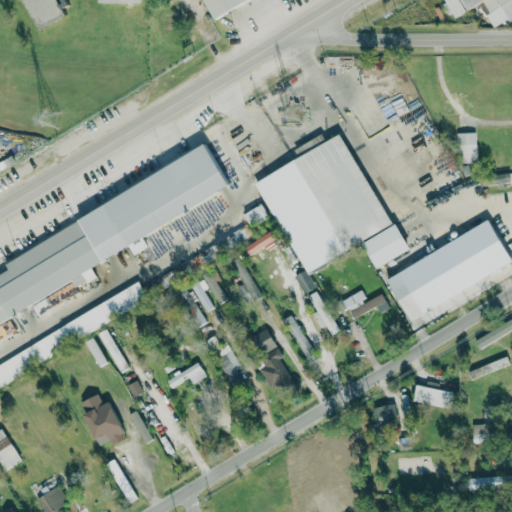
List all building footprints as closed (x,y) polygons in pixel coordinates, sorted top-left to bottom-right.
[(21,0),(35,22),(61,7),(56,0),(21,0)] [(248,0),(201,0),(211,19),(248,0)] [(511,18),(511,0),(445,0),(455,17),(479,3),(493,28),(511,18)] [(255,181),(304,272),(391,226),(341,132),(323,142),(320,135),(293,149),(298,158),(255,181)] [(458,163),(476,163),(475,132),(457,133),(458,163)] [(228,188),(208,149),(1,258),(7,270),(0,273),(0,322),(73,284),(75,287),(96,276),(90,267),(128,247),(133,255),(147,247),(141,234),(228,188)] [(511,173),(490,174),(491,184),(511,183),(511,173)] [(243,212),(250,228),(268,220),(262,205),(243,212)] [(384,277),(412,330),(479,295),(473,283),(511,262),(490,222),(384,277)] [(361,243),(375,268),(409,249),(395,224),(361,243)] [(278,244),(271,231),(243,247),(248,256),(266,247),(267,250),(278,244)] [(226,247),(222,241),(210,249),(214,255),(226,247)] [(231,261),(241,284),(237,286),(244,303),(259,297),(241,256),(231,261)] [(294,277),(304,294),(314,288),(304,271),(294,277)] [(207,287),(203,279),(191,285),(206,312),(213,308),(203,289),(207,287)] [(198,327),(206,321),(183,285),(174,291),(198,327)] [(367,300),(361,289),(340,301),(345,309),(348,308),(354,318),(384,301),(380,292),(367,300)] [(339,330),(317,291),(307,296),(317,312),(312,315),(320,328),(325,325),(331,335),(339,330)] [(302,356),(311,353),(293,314),(284,318),(302,356)] [(474,340),(479,348),(511,329),(511,321),(511,320),(474,340)] [(127,368),(108,328),(99,332),(118,372),(127,368)] [(250,338),(261,355),(276,345),(264,328),(250,338)] [(241,366),(224,340),(219,343),(214,335),(205,340),(233,384),(240,380),(234,370),(241,366)] [(95,373),(83,348),(75,352),(87,376),(95,373)] [(263,366),(259,369),(271,391),(292,379),(275,349),(259,358),(263,366)] [(188,377),(192,384),(206,376),(198,362),(166,380),(171,388),(188,377)] [(413,401),(450,408),(452,391),(416,384),(413,401)] [(80,402),(85,413),(83,413),(98,446),(109,440),(111,445),(126,438),(108,401),(102,404),(97,394),(80,402)] [(398,420),(394,403),(373,407),(377,425),(398,420)] [(129,411),(140,433),(146,429),(136,408),(129,411)] [(472,424),(472,443),(490,443),(491,413),(482,413),(482,424),(472,424)] [(22,460),(2,428),(0,428),(0,464),(4,471),(22,460)] [(107,462),(126,503),(134,499),(116,458),(107,462)] [(470,491),(510,490),(510,476),(469,477),(470,491)] [(43,511),(48,511),(68,502),(59,485),(36,498),(43,511)]
